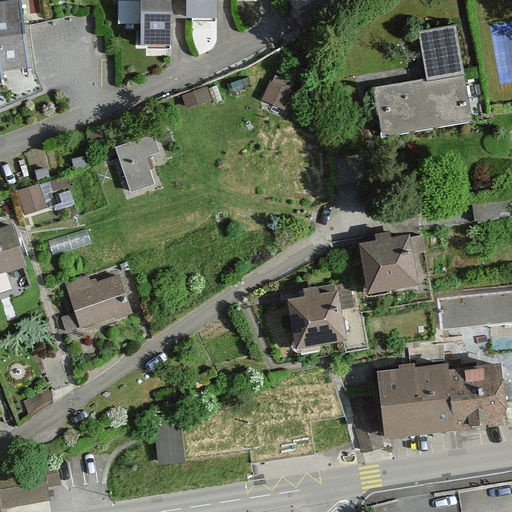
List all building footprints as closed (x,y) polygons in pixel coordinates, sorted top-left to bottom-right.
[(0,0),(0,80),(7,80),(7,68),(35,66),(31,0),(0,0)] [(138,0),(139,43),(174,44),(174,13),(220,13),(220,0),(138,0)] [(372,86),(383,139),(482,120),(462,21),(414,31),(423,76),(372,86)] [(275,72),(267,97),(288,104),(297,80),(275,72)] [(150,152),(165,147),(158,128),(118,143),(134,188),(160,178),(150,152)] [(69,171),(21,187),(33,226),(81,211),(69,171)] [(14,220),(0,224),(0,271),(28,262),(14,220)] [(365,238),(372,291),(428,284),(421,231),(365,238)] [(128,269),(73,286),(85,326),(140,309),(128,269)] [(511,286),(443,294),(447,327),(511,319),(511,286)] [(289,294),(296,347),(352,340),(345,287),(289,294)] [(379,366),(388,436),(511,420),(511,387),(507,350),(379,366)] [(158,424),(162,459),(188,456),(185,421),(158,424)] [(1,471),(2,500),(53,499),(52,469),(1,471)]
